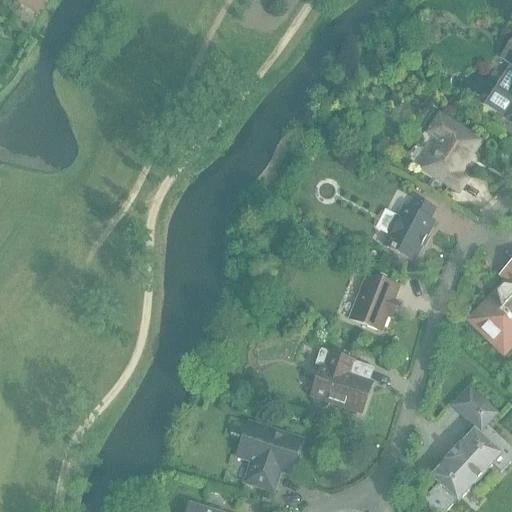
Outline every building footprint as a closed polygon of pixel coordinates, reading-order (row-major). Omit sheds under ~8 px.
[(511,41),(501,58),(511,65),(511,89),(511,90),(511,91),(511,93),(509,99),(511,100),(511,107),(504,119),(511,123),(511,41)] [(423,169),(458,191),(465,180),(456,175),(477,142),(439,117),(429,133),(441,141),(423,169)] [(429,221),(435,210),(414,199),(408,210),(403,207),(398,218),(385,212),(376,229),(389,235),(383,246),(414,263),(434,224),(429,221)] [(511,269),(507,275),(511,279),(511,287),(494,306),(492,305),(476,322),(503,348),(510,342),(511,343),(511,269)] [(389,314),(393,316),(398,303),(393,301),(399,288),(366,276),(349,320),(381,333),(389,314)] [(329,354),(319,351),(314,366),(321,368),(311,398),(313,398),(313,401),(313,405),(316,408),(320,410),(325,409),(328,406),(329,404),(358,414),(368,383),(348,376),(353,362),(329,354)] [(508,446),(487,427),(497,415),(488,407),(489,406),(469,388),(451,407),(471,426),(472,425),(479,432),(478,434),(475,431),(460,447),(459,446),(445,462),(445,463),(431,478),(438,485),(423,501),(435,511),(446,511),(456,501),(458,503),(473,486),(474,486),(486,474),(485,473),(501,456),(500,455),(508,446)] [(280,472),(290,475),(302,441),(251,425),(240,459),(251,463),(244,483),(273,493),(280,472)]
